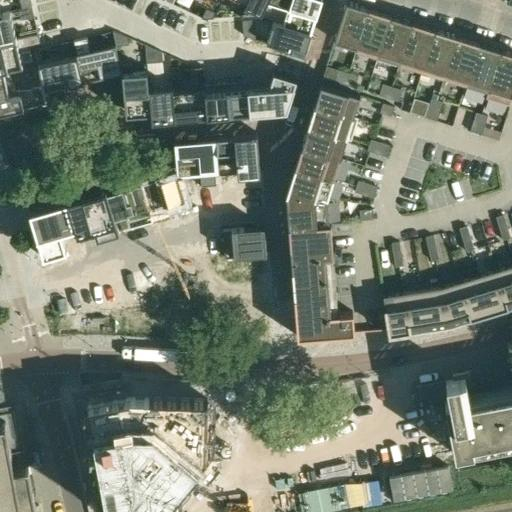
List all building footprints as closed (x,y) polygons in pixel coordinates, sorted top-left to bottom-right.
[(209,0),(201,18),(203,19),(213,18),(221,0),(209,0)] [(236,0),(245,4),(239,16),(261,14),(267,1),(267,0),(236,0)] [(267,0),(267,1),(288,8),(283,25),(311,34),(321,0),(267,0)] [(356,47),(369,8),(346,1),(334,40),(356,47)] [(32,6),(18,9),(21,20),(34,17),(32,6)] [(354,52),(376,59),(390,15),(369,8),(356,47),(354,52)] [(2,13),(0,13),(0,42),(16,39),(16,37),(10,13),(10,11),(2,13)] [(398,66),(412,22),(390,15),(376,59),(398,66)] [(273,22),(266,43),(304,55),(311,34),(283,25),(273,22)] [(421,73),(435,29),(412,22),(398,66),(421,73)] [(435,29),(421,73),(443,80),(457,36),(435,29)] [(127,37),(113,31),(115,44),(116,45),(128,44),(127,37)] [(16,39),(0,42),(0,70),(7,69),(22,66),(18,48),(40,43),(38,34),(16,39)] [(443,80),(465,86),(478,43),(457,36),(443,80)] [(87,37),(73,40),(76,51),(77,55),(83,81),(122,73),(122,72),(121,72),(120,64),(116,45),(115,44),(90,50),(87,37)] [(73,40),(59,43),(62,54),(76,51),(73,40)] [(501,50),(478,43),(465,86),(487,93),(488,94),(501,50)] [(146,63),(147,63),(162,62),(161,52),(145,45),(146,63)] [(511,53),(501,50),(488,94),(487,93),(486,98),(509,105),(511,95),(511,53)] [(77,55),(38,64),(44,90),(83,81),(77,55)] [(132,63),(120,64),(121,72),(122,72),(122,73),(125,110),(125,115),(132,114),(151,113),(148,87),(147,70),(132,71),(132,63)] [(245,63),(239,64),(244,77),(252,77),(251,65),(245,63)] [(7,69),(0,70),(0,112),(46,101),(44,90),(43,86),(33,88),(15,89),(7,69)] [(180,81),(179,70),(171,70),(172,82),(180,81)] [(335,81),(345,84),(348,73),(339,70),(335,81)] [(253,89),(247,89),(249,113),(287,110),(296,79),(273,72),(269,87),(253,89)] [(358,76),(348,73),(345,84),(355,87),(358,76)] [(245,81),(204,85),(205,89),(207,116),(249,113),(247,89),(247,88),(245,81)] [(359,95),(320,83),(314,105),(353,117),(353,116),(359,95)] [(388,98),(392,86),(382,84),(379,95),(388,98)] [(172,85),(148,87),(151,113),(151,121),(175,119),(173,91),(172,85)] [(392,86),(388,98),(398,101),(401,89),(392,86)] [(205,89),(173,91),(175,119),(207,116),(205,89)] [(431,98),(428,107),(440,111),(443,101),(431,98)] [(394,106),(383,103),(380,112),(391,116),(394,106)] [(314,105),(307,125),(346,137),(346,138),(351,140),(358,117),(353,116),(353,117),(314,105)] [(437,121),(440,111),(428,107),(425,117),(437,121)] [(473,121),(484,125),(487,115),(476,112),(473,121)] [(484,125),(473,121),(470,131),(481,135),(484,125)] [(346,137),(307,125),(301,146),(340,158),(346,138),(346,137)] [(256,132),(216,135),(217,155),(235,154),(236,160),(236,164),(237,173),(260,172),(256,132)] [(216,135),(174,138),(176,162),(198,160),(199,172),(214,171),(218,171),(218,162),(217,155),(216,135)] [(377,153),(380,142),(371,139),(367,150),(377,153)] [(380,142),(377,153),(386,156),(390,145),(380,142)] [(333,179),(340,158),(301,146),(294,166),(333,179)] [(236,164),(226,165),(226,174),(237,173),(236,164)] [(294,166),(286,194),(327,199),(333,179),(294,166)] [(176,173),(141,183),(148,206),(148,207),(152,222),(188,212),(183,196),(176,173)] [(354,192),(364,195),(367,183),(358,180),(354,192)] [(141,183),(107,193),(118,232),(131,228),(127,213),(148,207),(141,183)] [(377,186),(367,183),(364,195),(373,198),(377,186)] [(68,199),(67,200),(75,227),(77,234),(94,229),(97,238),(118,232),(107,193),(105,188),(104,189),(103,186),(68,196),(68,199)] [(329,222),(327,199),(286,194),(288,226),(329,222)] [(57,203),(29,211),(30,215),(41,254),(42,256),(42,257),(66,250),(65,249),(60,231),(73,227),(73,228),(75,227),(67,200),(65,200),(57,203)] [(371,209),(359,210),(360,220),(372,219),(371,209)] [(499,228),(507,226),(503,214),(496,217),(499,228)] [(352,311),(337,312),(333,257),(330,222),(329,222),(288,226),(297,336),(324,334),(354,332),(352,311)] [(264,226),(222,229),(225,257),(228,257),(266,254),(264,226)] [(462,240),(470,237),(467,226),(459,228),(462,240)] [(510,238),(507,226),(499,228),(503,240),(510,238)] [(428,249),(436,247),(433,235),(425,237),(428,249)] [(474,249),(470,237),(462,240),(466,251),(474,249)] [(393,255),(401,254),(399,242),(391,243),(393,255)] [(439,259),(436,247),(428,249),(431,260),(439,259)] [(229,269),(217,270),(222,297),(269,288),(266,254),(228,257),(229,269)] [(403,266),(401,254),(393,255),(395,267),(403,266)] [(511,305),(511,264),(496,270),(507,307),(511,305)] [(507,307),(496,270),(477,275),(489,313),(507,307)] [(459,281),(470,319),(489,313),(477,275),(459,281)] [(134,317),(126,281),(95,287),(104,326),(116,324),(135,320),(134,317)] [(459,281),(441,286),(450,325),(470,319),(459,281)] [(450,325),(441,286),(422,289),(428,328),(450,325)] [(428,328),(422,289),(403,292),(409,331),(428,328)] [(409,331),(403,292),(383,295),(388,329),(389,334),(409,331)] [(453,378),(445,380),(449,400),(445,401),(454,453),(454,454),(511,443),(511,387),(468,396),(466,385),(471,384),(469,372),(453,375),(453,378)] [(445,380),(415,385),(417,401),(428,399),(429,403),(445,401),(449,400),(445,380)] [(130,396),(87,404),(90,421),(89,421),(90,422),(95,451),(106,511),(154,511),(160,511),(206,457),(206,456),(207,456),(207,452),(206,452),(208,398),(149,397),(149,398),(144,397),(144,395),(135,395),(135,397),(130,397),(130,396)] [(0,511),(36,511),(28,465),(14,468),(5,421),(0,421),(0,511)]
